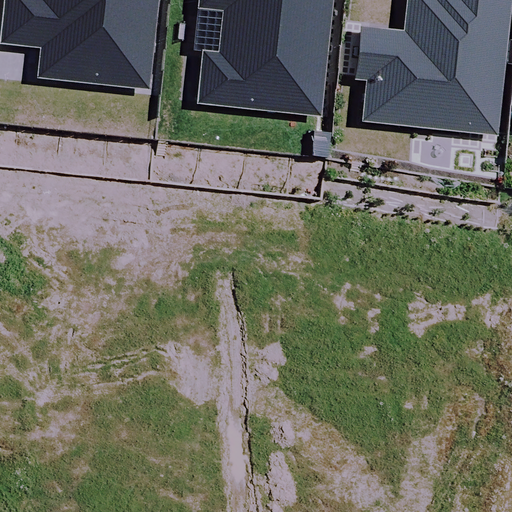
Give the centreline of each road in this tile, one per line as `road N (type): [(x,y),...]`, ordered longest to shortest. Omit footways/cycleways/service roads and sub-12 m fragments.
road 1 (unknown): [(375,511),(372,447),(136,355),(0,340)]
road 2 (unknown): [(372,447),(511,463)]
